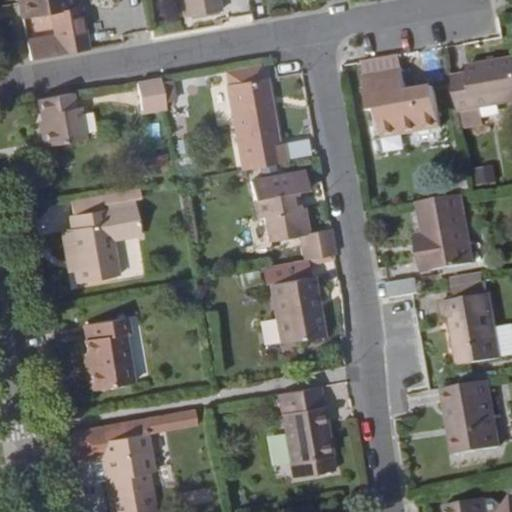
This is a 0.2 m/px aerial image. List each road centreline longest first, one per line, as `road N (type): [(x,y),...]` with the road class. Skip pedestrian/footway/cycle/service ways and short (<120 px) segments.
road 1 (residential): [(318,29),(393,511)]
road 2 (residential): [(318,29),(0,85)]
road 3 (residential): [(0,317),(33,511)]
road 4 (residential): [(491,0),(318,29)]
